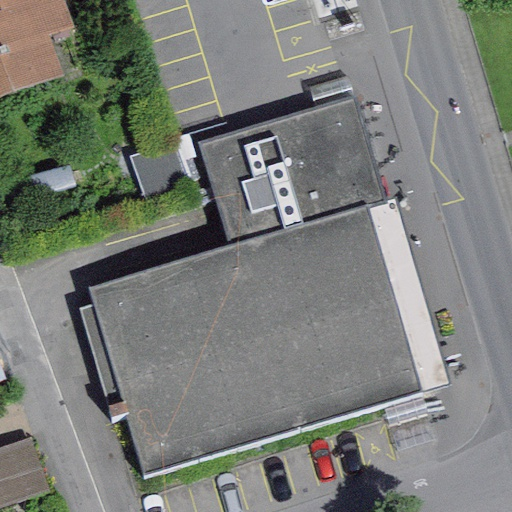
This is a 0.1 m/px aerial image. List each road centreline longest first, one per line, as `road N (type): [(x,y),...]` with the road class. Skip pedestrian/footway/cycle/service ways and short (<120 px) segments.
road 1 (residential): [(409,0),(511,354)]
road 2 (residential): [(75,511),(0,302)]
road 3 (residential): [(372,511),(511,467)]
